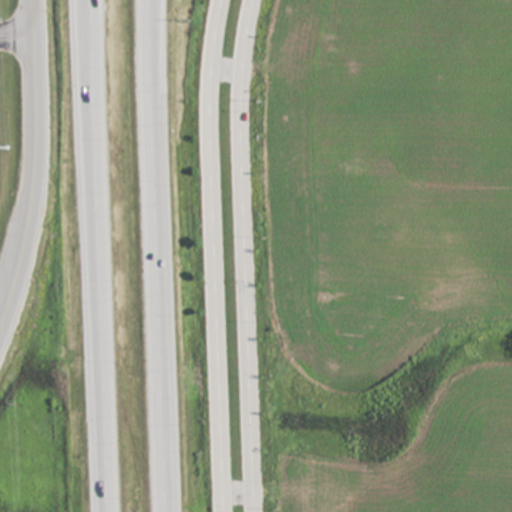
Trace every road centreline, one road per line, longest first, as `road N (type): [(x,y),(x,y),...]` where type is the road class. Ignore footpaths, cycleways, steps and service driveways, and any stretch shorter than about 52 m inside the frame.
road 1 (secondary): [(255,511),(242,130),(254,0)]
road 2 (secondary): [(220,0),(211,147),(224,511)]
road 3 (motorway): [(175,511),(156,0)]
road 4 (motorway): [(90,30),(108,511)]
road 5 (secondary): [(0,334),(33,203),(32,0)]
